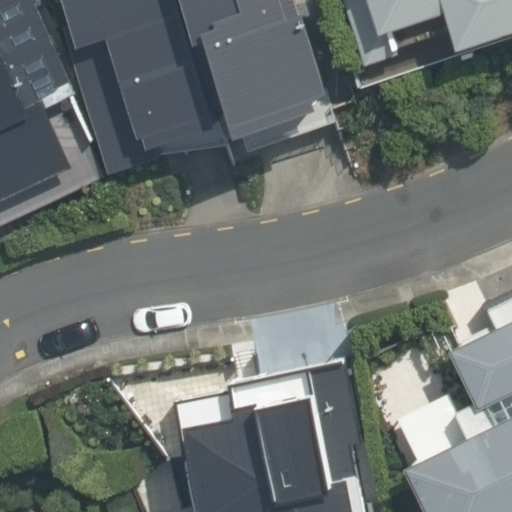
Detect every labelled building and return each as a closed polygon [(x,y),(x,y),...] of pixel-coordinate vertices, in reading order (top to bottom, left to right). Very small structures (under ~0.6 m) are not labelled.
[(0,0),(0,213),(87,179),(59,109),(81,100),(41,0),(0,0)] [(61,0),(115,159),(178,138),(173,124),(211,111),(173,0),(61,0)] [(191,0),(235,128),(344,92),(313,0),(191,0)] [(511,0),(384,0),(398,40),(469,16),(482,53),(511,40),(511,0)] [(499,416),(511,410),(511,290),(491,300),(501,322),(463,340),(499,416)] [(185,393),(204,511),(373,511),(349,365),(185,393)] [(443,511),(511,511),(511,433),(426,482),(443,511)]
